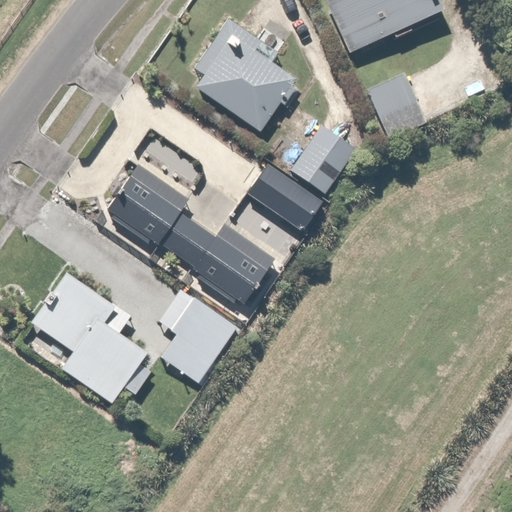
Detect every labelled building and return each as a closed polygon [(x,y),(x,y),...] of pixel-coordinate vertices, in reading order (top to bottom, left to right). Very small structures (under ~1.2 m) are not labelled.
[(323,0),(348,53),(443,10),(438,0),(323,0)] [(207,76),(199,88),(261,129),(279,102),(285,106),(301,83),(270,62),(285,39),(265,26),(258,37),(230,18),(196,68),(207,76)] [(403,68),(363,87),(388,139),(428,120),(403,68)] [(311,135),(288,166),(322,192),(345,161),(311,135)] [(135,168),(106,211),(158,245),(161,240),(203,268),(195,280),(243,312),(275,263),(216,224),(211,232),(178,211),(185,201),(135,168)] [(125,310),(58,268),(25,317),(65,346),(56,363),(106,399),(117,382),(126,388),(143,362),(131,352),(138,342),(115,325),(125,310)] [(201,385),(236,323),(176,289),(155,325),(169,333),(154,358),(201,385)]
